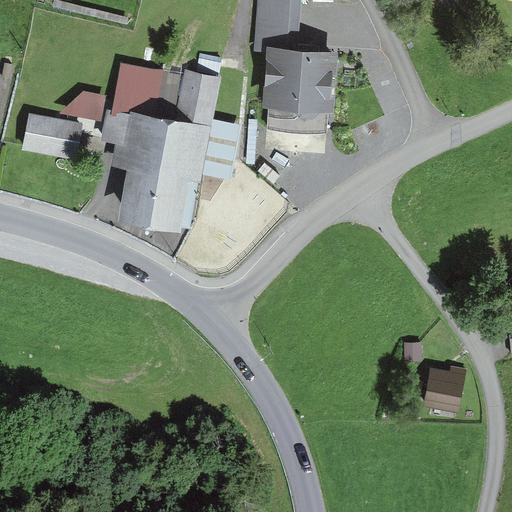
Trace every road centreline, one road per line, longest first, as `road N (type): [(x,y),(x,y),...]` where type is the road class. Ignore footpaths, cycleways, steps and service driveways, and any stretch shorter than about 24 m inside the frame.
road 1 (residential): [(485,511),(496,430),(484,367),(357,187)]
road 2 (tertiary): [(0,216),(128,260),(212,317)]
road 3 (tertiary): [(212,317),(274,405),(309,511)]
road 4 (residential): [(212,317),(309,221),(357,187)]
road 5 (residential): [(440,143),(369,0)]
